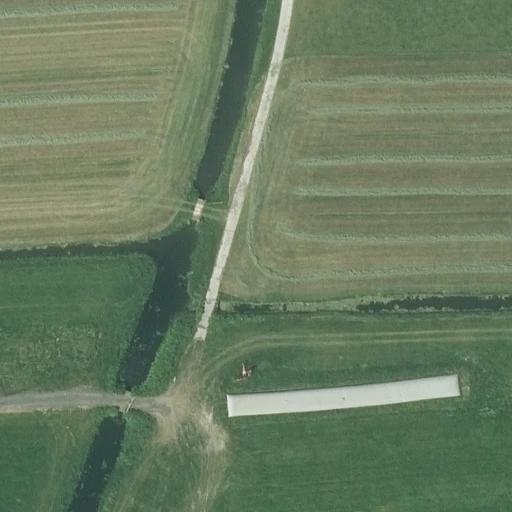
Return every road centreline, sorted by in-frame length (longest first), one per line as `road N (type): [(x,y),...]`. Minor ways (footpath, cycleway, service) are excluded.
road 1 (track): [(287,0),(198,337)]
road 2 (track): [(0,404),(80,398),(175,407),(198,337)]
